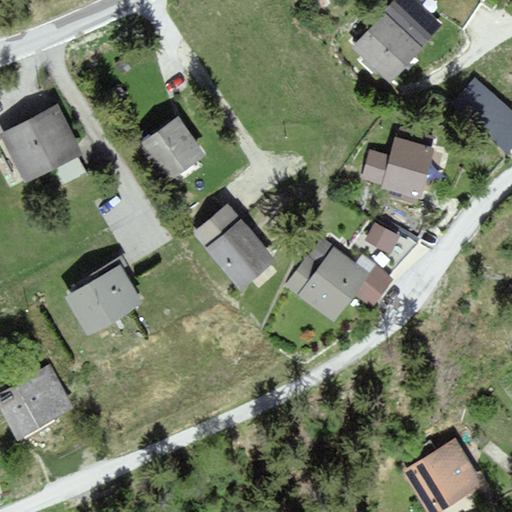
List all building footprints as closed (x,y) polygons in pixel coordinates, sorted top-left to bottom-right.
[(414,0),(394,0),(384,12),(423,47),(442,25),(414,0)] [(423,47),(384,12),(350,46),(389,83),(423,47)] [(511,101),(477,70),(452,97),(508,148),(511,143),(511,101)] [(77,145),(57,105),(51,108),(0,134),(25,183),(82,154),(77,145)] [(207,155),(178,116),(144,141),(172,181),(207,155)] [(433,148),(395,137),(390,155),(382,184),(381,188),(419,199),(433,148)] [(390,155),(369,149),(361,178),(382,184),(390,155)] [(276,264),(227,204),(192,232),(241,292),(276,264)] [(400,236),(374,222),(364,239),(390,254),(400,236)] [(354,262),(325,239),(288,285),(333,321),(355,293),(373,307),(396,278),(363,252),(354,262)] [(143,303),(120,264),(65,296),(88,335),(143,303)] [(76,408),(51,363),(41,368),(43,373),(0,395),(0,403),(19,438),(76,408)] [(438,511),(485,483),(455,436),(401,470),(427,511),(438,511)]
